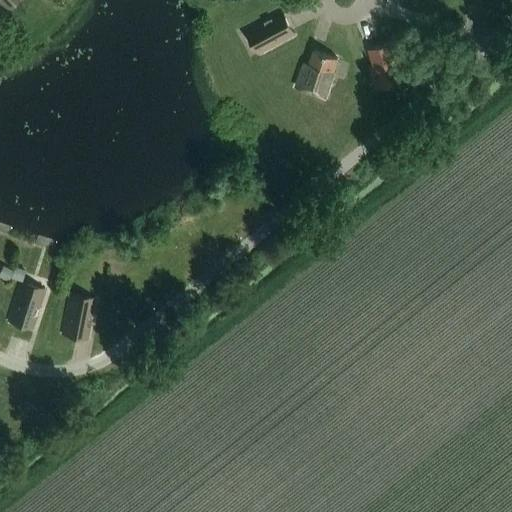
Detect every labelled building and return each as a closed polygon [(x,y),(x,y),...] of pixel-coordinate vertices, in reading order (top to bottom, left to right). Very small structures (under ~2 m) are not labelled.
[(0,0),(0,7),(1,9),(10,0),(0,0)] [(282,14),(247,33),(247,34),(251,32),(262,53),(258,55),(294,36),(282,14)] [(393,43),(369,50),(376,71),(372,73),(376,89),(404,81),(393,43)] [(337,60),(313,52),(306,73),(302,72),(296,88),(324,98),(337,60)] [(3,266),(0,271),(0,278),(7,282),(13,272),(3,266)] [(14,268),(10,279),(21,283),(25,271),(14,268)] [(32,330),(43,295),(19,288),(8,322),(32,330)] [(87,340),(94,305),(69,300),(62,335),(87,340)]
